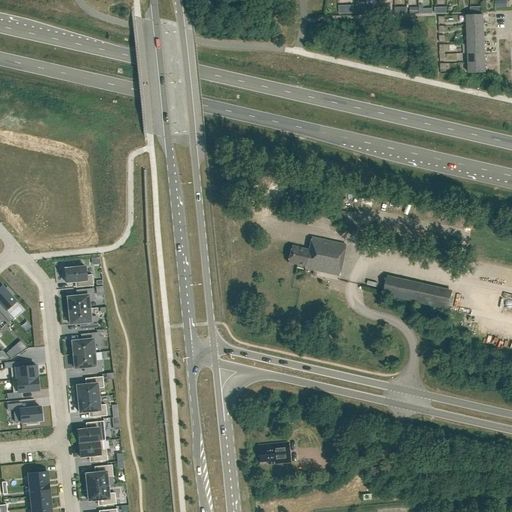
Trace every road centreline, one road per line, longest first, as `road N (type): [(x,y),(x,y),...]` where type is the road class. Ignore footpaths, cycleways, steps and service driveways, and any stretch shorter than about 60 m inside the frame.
road 1 (primary): [(511,143),(0,25)]
road 2 (primary): [(0,58),(511,176)]
road 3 (secondary): [(153,0),(188,353)]
road 4 (secondary): [(213,346),(178,0)]
road 5 (primary): [(511,415),(213,346)]
road 6 (primary): [(215,363),(511,429)]
road 7 (residential): [(15,248),(46,282),(63,442)]
road 8 (secondary): [(188,353),(206,511)]
road 9 (secondary): [(232,511),(215,363)]
